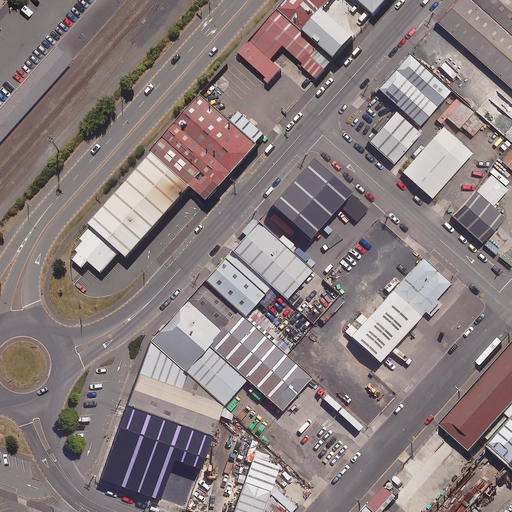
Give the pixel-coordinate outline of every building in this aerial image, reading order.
[(331,0),(286,0),(278,10),(303,33),(322,11),(331,0)] [(389,0),(356,0),(375,16),(389,0)] [(511,0),(457,0),(438,22),(511,87),(511,0)] [(303,33),(278,10),(250,42),(271,61),(284,47),(304,66),(320,48),(303,33)] [(322,11),(303,33),(320,48),(335,61),(355,39),(322,11)] [(271,61),(250,42),(227,67),(254,91),(245,100),(264,118),(287,93),(283,89),(284,88),(271,76),(278,67),(271,61)] [(0,107),(0,141),(74,60),(57,45),(0,107)] [(335,61),(320,48),(304,66),(284,88),(283,89),(287,93),(299,103),(335,61)] [(452,91),(409,53),(380,85),(423,123),(452,91)] [(204,95),(179,123),(233,172),(259,144),(204,95)] [(462,125),(474,135),(484,124),(472,113),(473,111),(462,101),(447,117),(459,128),(462,125)] [(236,118),(259,139),(268,129),(244,108),(236,118)] [(425,132),(400,109),(371,141),(397,164),(425,132)] [(165,139),(220,187),(233,172),(179,123),(165,139)] [(474,150),(446,125),(403,173),(431,198),(474,150)] [(165,139),(153,153),(192,188),(207,201),(220,187),(165,139)] [(511,149),(502,161),(511,169),(511,149)] [(192,188),(153,153),(90,225),(91,226),(80,239),(83,241),(75,250),(78,253),(72,260),(83,269),(89,262),(102,274),(121,253),(128,259),(192,188)] [(314,159),(259,221),(298,256),(325,225),(319,220),(347,188),(314,159)] [(509,216),(479,189),(454,216),(485,243),(509,216)] [(259,221),(233,250),(273,286),(288,299),(314,271),(298,256),(259,221)] [(331,237),(325,231),(316,240),(321,246),(331,237)] [(233,250),(206,281),(240,311),(246,316),(273,286),(233,250)] [(396,290),(425,316),(454,284),(426,258),(396,290)] [(210,344),(240,311),(206,281),(153,341),(185,371),(210,344)] [(396,290),(395,289),(351,338),(381,365),(425,316),(396,290)] [(246,316),(240,311),(210,344),(249,380),(284,412),(315,379),(246,316)] [(153,341),(139,374),(225,407),(185,371),(153,341)] [(511,404),(511,343),(439,424),(470,451),(511,404)] [(210,344),(185,371),(225,407),(249,380),(210,344)] [(128,405),(214,436),(225,407),(139,374),(128,405)] [(214,436),(128,405),(101,479),(188,510),(214,436)] [(511,465),(511,418),(487,445),(511,467),(511,465)] [(448,437),(437,428),(424,442),(435,451),(448,437)] [(473,459),(458,445),(446,459),(457,469),(460,466),(463,469),(473,459)] [(233,511),(263,511),(271,492),(272,489),(246,479),(233,511)] [(294,511),(271,492),(263,511),(294,511)] [(381,511),(370,502),(361,511),(381,511)]
